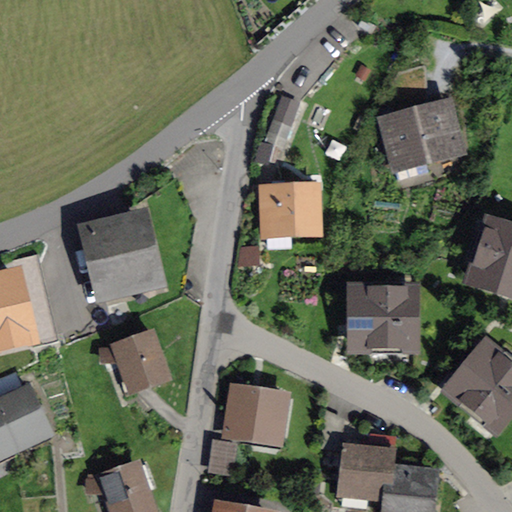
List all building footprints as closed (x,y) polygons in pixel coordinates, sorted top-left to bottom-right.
[(453,98),(428,105),(426,67),(398,74),(387,95),(392,115),(376,119),(392,176),(469,155),(453,98)] [(276,167),(300,104),(282,97),(257,161),(276,167)] [(324,239),(322,183),(258,185),(260,241),(324,239)] [(169,291),(149,209),(78,226),(98,308),(169,291)] [(511,299),(511,222),(486,214),(464,284),(511,299)] [(259,265),(258,247),(238,248),(239,266),(259,265)] [(52,327),(44,258),(26,260),(31,303),(48,301),(51,328),(52,327)] [(24,269),(0,274),(0,357),(42,347),(24,269)] [(422,356),(421,285),(348,285),(348,356),(422,356)] [(111,348),(99,348),(99,365),(118,365),(129,397),(173,380),(154,330),(110,346),(111,348)] [(498,438),(511,420),(511,359),(486,338),(442,393),(498,438)] [(29,384),(0,397),(0,420),(16,454),(54,436),(29,384)] [(283,449),(291,392),(230,384),(222,440),(283,449)] [(345,419),(324,409),(320,450),(342,453),(343,443),(345,419)] [(0,462),(16,454),(0,420),(0,462)] [(396,464),(399,437),(370,435),(369,445),(343,443),(342,453),(337,500),(382,504),(384,485),(394,486),(396,464)] [(239,444),(213,441),(209,474),(235,478),(239,444)] [(142,466),(140,460),(96,476),(98,479),(85,480),(85,496),(104,496),(109,511),(158,511),(151,491),(157,488),(148,464),(142,466)] [(435,511),(440,468),(396,464),(394,486),(384,485),(382,504),(381,511),(435,511)] [(271,511),(216,501),(213,511),(271,511)]
